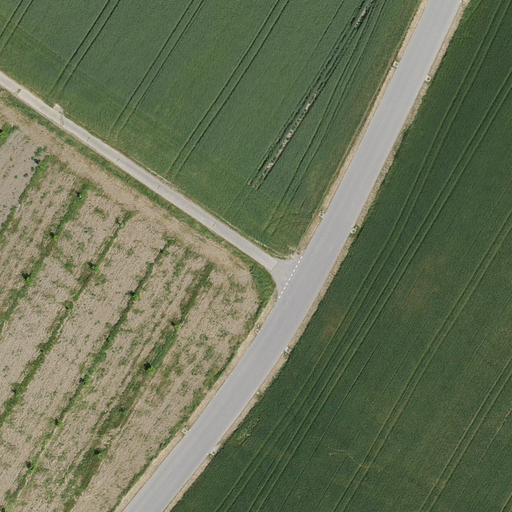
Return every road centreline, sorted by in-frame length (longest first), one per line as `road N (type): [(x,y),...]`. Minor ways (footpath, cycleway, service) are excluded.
road 1 (tertiary): [(141,511),(283,323),(444,0)]
road 2 (track): [(305,284),(0,75)]
